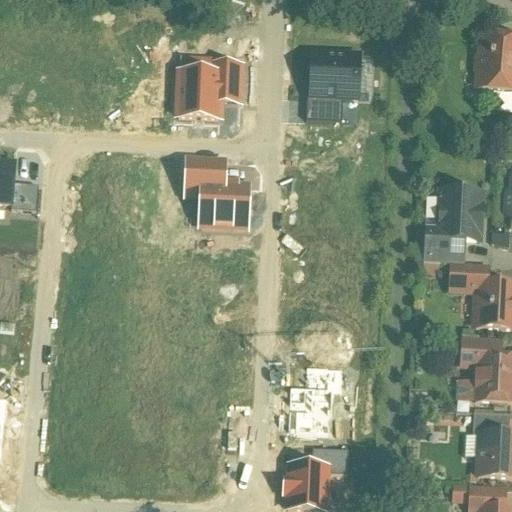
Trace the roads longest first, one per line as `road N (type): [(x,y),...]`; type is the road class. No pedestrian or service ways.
road 1 (residential): [(60,139),(30,505)]
road 2 (residential): [(271,144),(260,511)]
road 3 (residential): [(271,144),(60,139)]
road 4 (residential): [(273,0),(271,144)]
